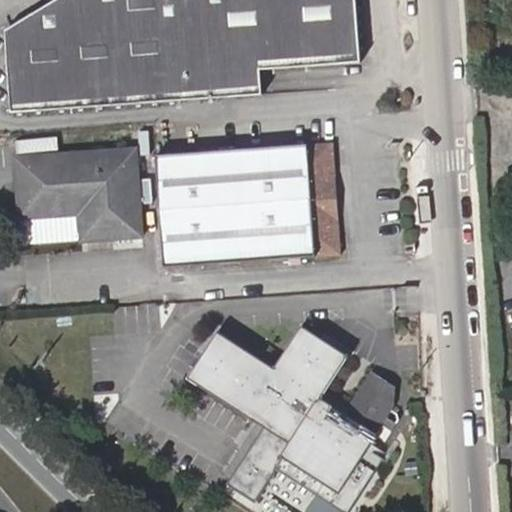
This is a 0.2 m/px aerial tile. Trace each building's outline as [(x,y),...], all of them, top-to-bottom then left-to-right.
[(205,74),(260,70),(361,63),(356,0),(55,0),(8,29),(13,110),(206,98),(205,74)] [(262,95),(260,70),(205,74),(206,98),(262,95)] [(323,181),(333,166),(331,142),(154,155),(163,267),(339,255),(338,233),(326,220),(323,181)] [(81,242),(141,237),(135,149),(18,157),(21,218),(79,214),(81,242)] [(333,166),(323,181),(326,220),(338,233),(333,166)] [(259,465),(273,475),(279,466),(319,492),(316,498),(339,511),(343,511),(385,448),(368,438),(371,432),(384,439),(397,420),(396,410),(390,406),(393,400),(386,395),(393,384),(370,371),(344,412),(350,417),(346,422),(332,414),(368,359),(325,332),(295,380),(229,337),(201,381),(280,432),(259,465)]
